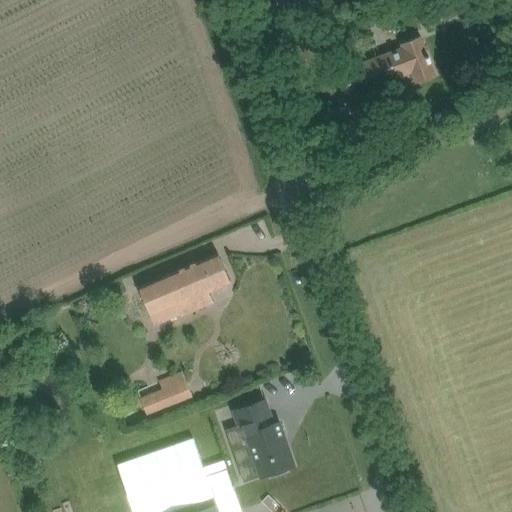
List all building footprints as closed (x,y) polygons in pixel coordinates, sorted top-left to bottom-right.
[(460,0),(454,0),(433,9),(425,13),(431,26),(465,10),(460,0)] [(354,41),(332,49),(350,95),(412,71),(416,82),(436,74),(431,60),(429,55),(421,35),(401,43),(403,46),(357,64),(349,44),(354,42),(354,41)] [(183,315),(195,310),(213,302),(209,291),(231,281),(218,252),(200,260),(139,288),(151,315),(177,304),(183,315)] [(192,396),(182,372),(138,390),(148,414),(192,396)] [(300,414),(292,390),(260,401),(266,416),(270,415),(288,466),(297,463),(298,467),(313,462),(311,458),(320,455),(306,412),(300,414)] [(220,511),(217,503),(191,511),(220,511)]
